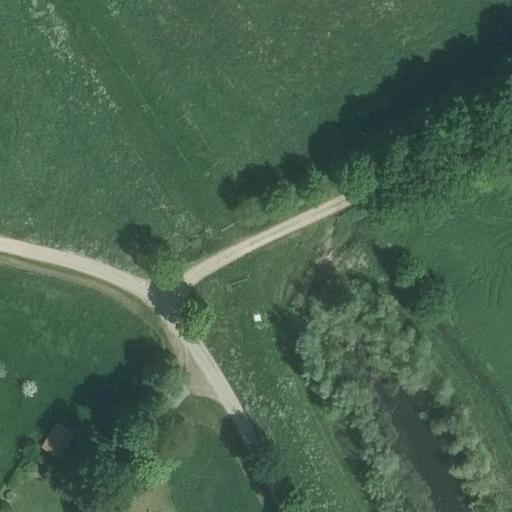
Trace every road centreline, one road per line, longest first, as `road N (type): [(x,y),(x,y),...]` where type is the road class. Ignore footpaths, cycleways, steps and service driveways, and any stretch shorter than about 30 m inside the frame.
road 1 (unclassified): [(288,511),(208,364),(154,295),(66,260),(0,245)]
road 2 (track): [(511,125),(154,295)]
road 3 (track): [(372,511),(298,358),(280,299),(329,220),(329,207)]
